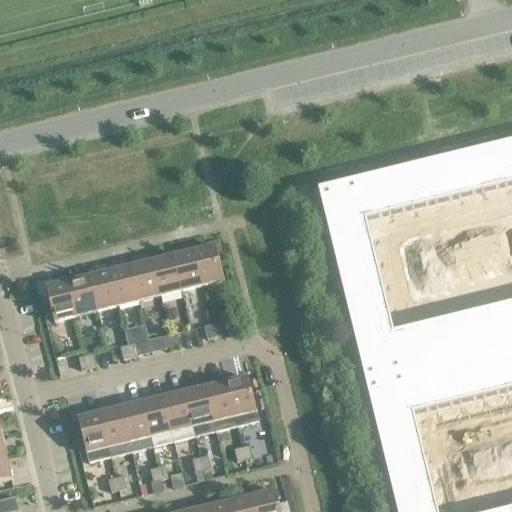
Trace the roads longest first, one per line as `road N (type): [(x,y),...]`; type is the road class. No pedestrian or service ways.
road 1 (unclassified): [(0,146),(511,21)]
road 2 (residential): [(27,399),(253,344),(277,358)]
road 3 (residential): [(310,511),(277,358)]
